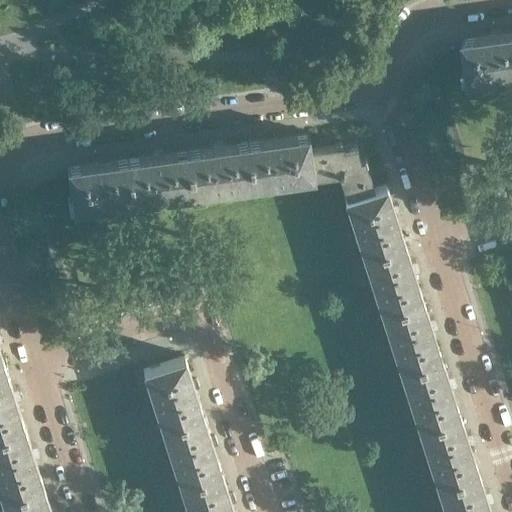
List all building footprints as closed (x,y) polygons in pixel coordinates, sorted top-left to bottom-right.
[(511,74),(511,30),(465,37),(468,65),(465,65),(466,77),(470,76),(471,80),(511,74)] [(314,175),(314,174),(310,150),(310,145),(308,132),(247,140),(253,183),(314,175)] [(253,183),(247,140),(187,148),(193,192),(253,183)] [(373,185),(363,155),(359,156),(355,144),(342,146),(341,141),(310,145),(310,150),(314,174),(338,171),(346,194),(373,185)] [(193,192),(187,148),(127,157),(133,200),(193,192)] [(133,200),(127,157),(67,165),(71,193),(67,193),(69,205),(72,204),(73,208),(133,200)] [(404,240),(396,216),(385,182),(373,185),(346,194),(344,195),(362,253),(404,240)] [(422,297),(415,273),(404,240),(362,253),(381,310),(422,297)] [(441,355),(433,330),(422,297),(381,310),(399,368),(441,355)] [(203,411),(195,387),(199,386),(196,377),(192,378),(184,353),(142,367),(161,425),(203,411)] [(459,412),(452,388),(441,355),(399,368),(418,426),(459,412)] [(0,434),(25,426),(17,401),(7,370),(0,371),(0,434)] [(221,468),(213,444),(217,443),(214,434),(210,435),(203,411),(161,425),(179,482),(221,468)] [(478,470),(470,445),(459,412),(418,426),(436,483),(478,470)] [(43,484),(35,458),(25,426),(0,434),(0,491),(2,497),(43,484)] [(234,511),(231,502),(235,500),(232,491),(229,493),(221,468),(179,482),(189,511),(234,511)] [(491,511),(489,504),(478,470),(436,483),(445,511),(491,511)] [(52,511),(43,484),(2,497),(6,511),(52,511)]
